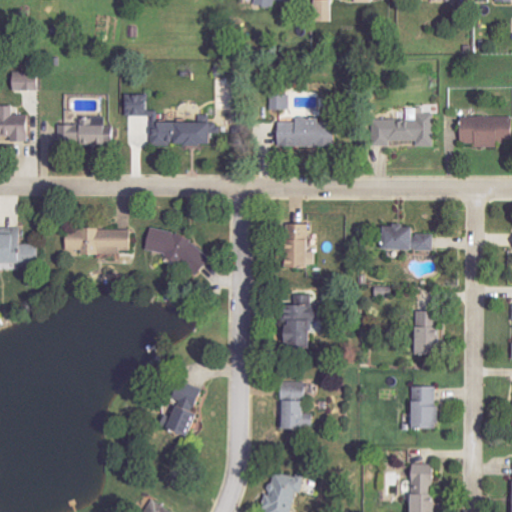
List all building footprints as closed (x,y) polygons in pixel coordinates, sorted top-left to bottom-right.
[(336,0),(317,0),(318,22),(337,22),(336,0)] [(20,72),(20,91),(45,92),(45,73),(20,72)] [(275,94),(276,110),(295,110),(294,93),(275,94)] [(155,117),(155,145),(220,146),(220,123),(162,123),(162,110),(154,110),(154,95),(130,95),(130,116),(155,117)] [(3,116),(0,115),(0,142),(33,142),(34,116),(18,116),(18,107),(3,107),(3,116)] [(64,125),(63,143),(115,145),(116,126),(100,125),(100,115),(78,115),(78,126),(64,125)] [(511,146),(511,117),(466,117),(466,146),(511,146)] [(284,120),(284,148),(343,147),(343,122),(320,122),(320,120),(284,120)] [(315,225),(293,225),(292,268),(316,268),(317,263),(321,264),(321,253),(315,253),(315,225)] [(392,226),(391,250),(439,251),(439,235),(421,234),(421,226),(392,226)] [(137,229),(74,230),(74,251),(90,251),(90,254),(137,254),(137,229)] [(319,349),(319,314),(315,314),(315,295),(296,295),(296,348),(319,349)] [(424,356),(443,355),(441,312),(422,312),(424,356)] [(313,429),(312,382),(286,383),(287,430),(313,429)] [(193,437),(206,414),(200,411),(210,393),(191,383),(169,425),(193,437)] [(419,388),(420,430),(443,429),(442,387),(419,388)] [(440,511),(441,466),(418,466),(417,511),(440,511)] [(274,511),(299,511),(304,492),(311,494),(314,480),(278,472),(269,510),(274,511)] [(151,511),(176,511),(157,500),(152,510),(153,510),(151,511)]
